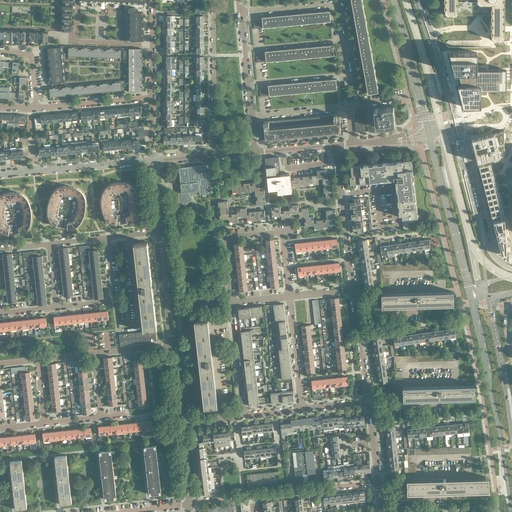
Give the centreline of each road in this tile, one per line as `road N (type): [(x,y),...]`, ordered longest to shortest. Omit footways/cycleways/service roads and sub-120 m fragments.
road 1 (secondary): [(471,298),(511,511)]
road 2 (secondary): [(429,136),(471,298)]
road 3 (residential): [(214,155),(213,0)]
road 4 (unclassified): [(0,174),(154,161)]
road 5 (residential): [(348,39),(343,3),(241,12)]
road 6 (secondary): [(511,434),(487,298)]
road 7 (secondary): [(393,0),(427,129)]
road 8 (secondary): [(453,127),(417,0)]
road 9 (residential): [(231,302),(224,238),(282,232)]
